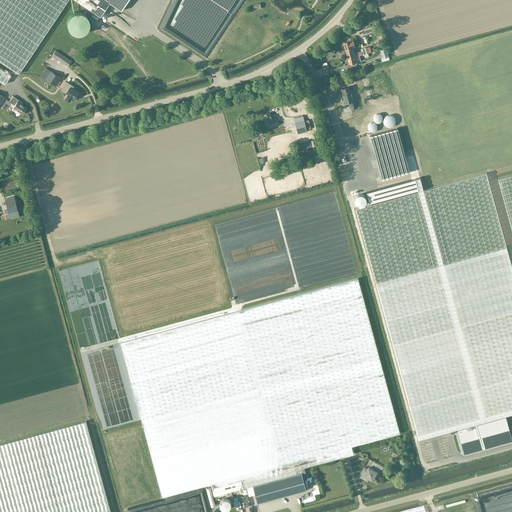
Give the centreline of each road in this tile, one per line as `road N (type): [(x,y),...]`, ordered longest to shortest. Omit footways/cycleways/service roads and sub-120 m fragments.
road 1 (unclassified): [(0,146),(255,74),(307,44),(351,0)]
road 2 (unclassified): [(511,470),(360,511)]
